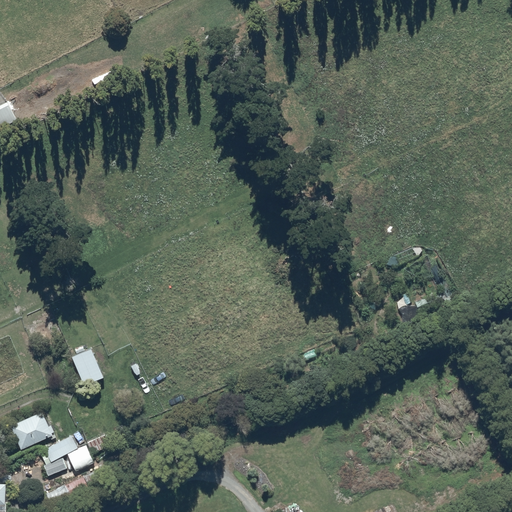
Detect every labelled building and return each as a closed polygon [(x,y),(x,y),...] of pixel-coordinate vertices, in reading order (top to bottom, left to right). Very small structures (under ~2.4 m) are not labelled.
[(7,100),(0,103),(0,126),(18,118),(14,111),(13,112),(7,100)] [(84,382),(103,374),(91,346),(84,349),(82,344),(74,348),(76,352),(72,355),(84,382)] [(12,427),(23,449),(54,434),(44,412),(12,427)] [(110,442),(105,432),(87,441),(92,452),(110,442)] [(78,450),(73,435),(44,447),(50,462),(46,463),(50,474),(68,467),(64,456),(78,450)] [(84,475),(88,484),(113,471),(110,465),(104,468),(103,466),(84,475)] [(88,484),(84,475),(64,484),(70,496),(89,486),(88,484)]
